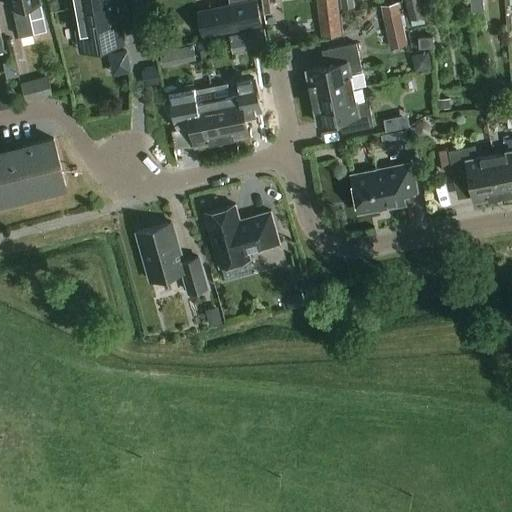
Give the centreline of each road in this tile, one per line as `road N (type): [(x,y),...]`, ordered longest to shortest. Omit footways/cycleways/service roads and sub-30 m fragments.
road 1 (residential): [(291,147),(168,181),(118,181),(72,123),(42,109),(0,121)]
road 2 (residential): [(511,222),(341,248),(309,226),(291,147)]
